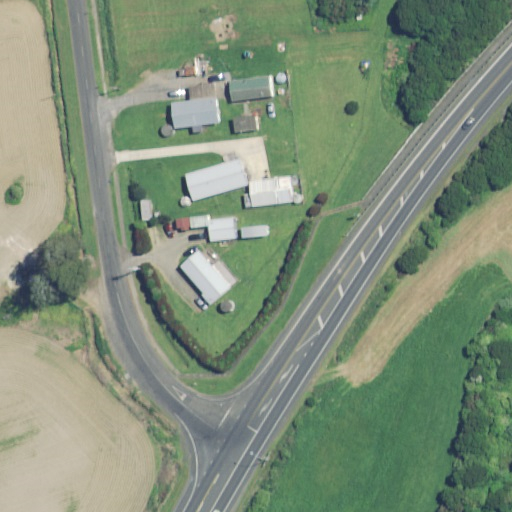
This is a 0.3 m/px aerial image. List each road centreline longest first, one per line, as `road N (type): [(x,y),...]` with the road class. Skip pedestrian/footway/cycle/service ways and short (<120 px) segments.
road 1 (unclassified): [(242,441),(198,416),(155,374),(120,304),(76,0)]
road 2 (primary): [(242,441),(381,230),(511,65)]
